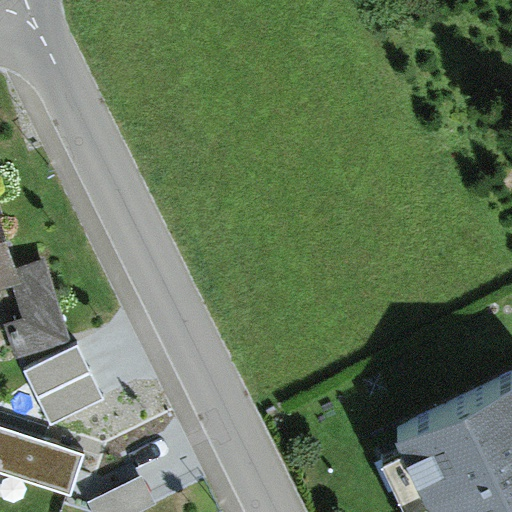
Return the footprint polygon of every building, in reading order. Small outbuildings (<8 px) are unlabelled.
[(15,269),(0,218),(0,289),(14,285),(24,321),(13,324),(22,355),(66,341),(42,261),(15,269)] [(80,346),(25,371),(49,423),(104,397),(80,346)] [(511,511),(511,375),(388,434),(424,511),(511,511)] [(86,453),(0,426),(0,473),(72,496),(86,453)] [(140,474),(86,501),(91,511),(138,511),(156,503),(140,474)]
